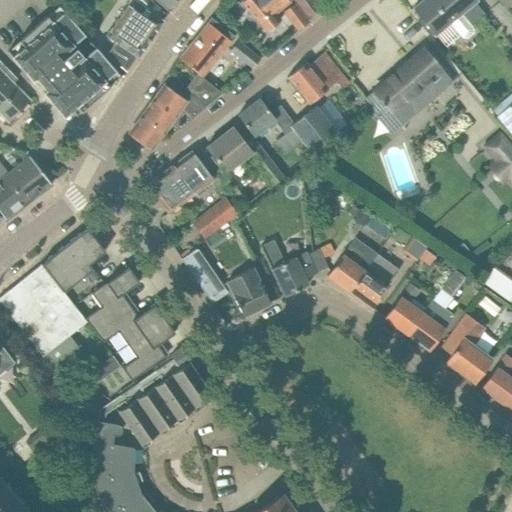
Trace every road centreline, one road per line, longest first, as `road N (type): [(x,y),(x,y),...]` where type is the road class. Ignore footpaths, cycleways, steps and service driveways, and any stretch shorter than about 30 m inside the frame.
road 1 (residential): [(511,428),(333,311),(306,310),(226,354)]
road 2 (residential): [(105,194),(359,0)]
road 3 (residential): [(244,384),(159,447),(155,483),(170,503),(216,507),(293,458)]
road 4 (tertiary): [(87,172),(116,113),(200,0)]
road 5 (residential): [(226,354),(105,194)]
road 6 (tertiary): [(0,258),(75,196),(87,172)]
